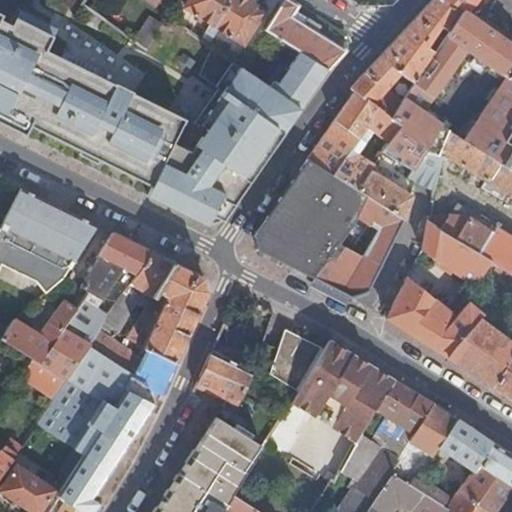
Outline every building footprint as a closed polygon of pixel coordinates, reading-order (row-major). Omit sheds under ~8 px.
[(186,0),(182,7),(211,26),(226,0),(186,0)] [(247,0),(226,0),(211,26),(241,44),(259,14),(246,6),(250,1),(247,0)] [(279,0),(261,30),(289,47),(298,52),(326,70),(342,50),(287,16),(294,6),(285,0),(279,0)] [(446,32),(459,11),(442,0),(430,0),(348,89),(352,92),(389,118),(400,100),(388,92),(395,86),(391,83),(397,76),(410,84),(412,81),(414,83),(432,54),(424,49),(438,27),(446,32)] [(442,0),(459,11),(464,15),(476,0),(442,0)] [(404,175),(414,181),(432,190),(433,191),(442,157),(439,155),(439,153),(445,130),(437,125),(427,119),(440,101),(432,96),(448,72),(454,76),(468,55),(502,77),(463,141),(506,167),(511,171),(511,47),(464,15),(459,11),(446,32),(432,54),(414,83),(412,81),(410,84),(400,100),(389,118),(398,125),(379,151),(408,170),(404,175)] [(220,220),(241,190),(272,145),(299,106),(326,70),(298,52),(287,67),(290,69),(274,90),(231,61),(214,85),(216,87),(192,123),(129,92),(130,91),(113,83),(112,84),(95,75),(98,68),(63,51),(59,58),(43,49),(48,38),(12,21),(10,26),(0,20),(0,122),(174,208),(206,224),(220,220)] [(306,158),(353,188),(379,151),(398,125),(389,118),(352,92),(306,158)] [(511,171),(506,167),(463,141),(445,130),(439,153),(511,197),(511,171)] [(365,196),(401,218),(414,181),(404,175),(408,170),(379,151),(353,188),(365,196)] [(309,277),(349,297),(362,293),(401,218),(365,196),(353,188),(306,158),(251,236),(256,249),(296,270),(309,277)] [(0,264),(32,281),(45,294),(61,279),(95,225),(18,188),(0,219),(0,264)] [(477,254),(495,227),(485,221),(486,219),(479,215),(477,217),(454,204),(447,215),(426,215),(425,220),(477,254)] [(418,250),(472,284),(487,260),(477,254),(425,220),(418,250)] [(487,260),(511,276),(511,238),(495,227),(477,254),(487,260)] [(135,276),(150,252),(132,244),(128,242),(111,233),(98,254),(100,255),(111,261),(122,267),(121,268),(135,276)] [(150,299),(154,292),(172,263),(161,258),(150,252),(135,276),(129,284),(107,313),(105,315),(99,327),(114,336),(133,303),(136,305),(143,294),(150,299)] [(121,268),(122,267),(111,261),(100,255),(80,289),(87,293),(88,291),(94,295),(101,299),(121,268)] [(146,349),(173,361),(205,292),(201,278),(185,269),(172,263),(154,292),(163,297),(144,340),(138,336),(150,313),(144,309),(128,337),(146,349)] [(416,339),(445,357),(478,318),(481,314),(458,295),(446,310),(405,277),(384,318),(416,339)] [(88,291),(87,293),(82,299),(76,308),(39,362),(66,379),(88,346),(97,331),(99,327),(105,315),(93,307),(95,302),(98,304),(100,300),(100,301),(101,299),(94,295),(88,291)] [(39,362),(76,308),(64,300),(40,336),(14,321),(1,339),(32,358),(39,362)] [(273,312),(265,308),(260,320),(268,323),(273,312)] [(469,372),(491,386),(511,353),(511,342),(478,318),(445,357),(469,372)] [(271,363),(300,381),(321,347),(285,329),(271,363)] [(384,399),(395,381),(372,367),(362,360),(351,354),(327,339),(321,347),(300,381),(287,401),(311,416),(319,404),(340,417),(333,429),(356,445),(361,435),(372,417),(384,399)] [(57,496),(80,511),(92,511),(100,501),(93,494),(152,404),(127,390),(134,374),(88,346),(66,379),(55,394),(36,422),(84,454),(56,495),(57,496)] [(127,390),(152,404),(154,400),(173,361),(146,349),(134,374),(127,390)] [(209,351),(195,384),(237,402),(243,389),(250,371),(209,351)] [(511,353),(491,386),(511,399),(511,353)] [(39,362),(32,358),(23,372),(55,394),(66,379),(39,362)] [(407,440),(430,404),(431,403),(414,392),(395,381),(384,399),(372,417),(361,435),(356,445),(340,471),(352,479),(347,486),(353,490),(340,511),(341,511),(365,511),(372,502),(390,473),(388,472),(392,467),(398,458),(396,457),(407,440)] [(223,405),(232,411),(237,404),(227,398),(223,405)] [(407,440),(430,453),(436,444),(452,418),(445,413),(430,404),(407,440)] [(261,444),(216,416),(155,511),(221,511),(232,496),(229,494),(261,444)] [(448,453),(473,470),(491,442),(465,424),(465,426),(452,418),(436,444),(448,453)] [(0,475),(20,446),(11,437),(0,450),(0,475)] [(511,455),(494,444),(491,442),(473,470),(458,492),(490,511),(491,511),(511,480),(511,455)] [(390,473),(408,485),(416,475),(422,465),(412,458),(401,474),(392,467),(388,472),(390,473)] [(39,511),(54,489),(15,463),(0,486),(0,490),(32,511),(39,511)] [(444,511),(453,500),(416,475),(408,485),(390,473),(372,502),(365,511),(444,511)] [(490,511),(458,492),(453,500),(444,511),(490,511)] [(80,511),(57,496),(45,511),(80,511)] [(221,511),(257,511),(232,496),(221,511)]
